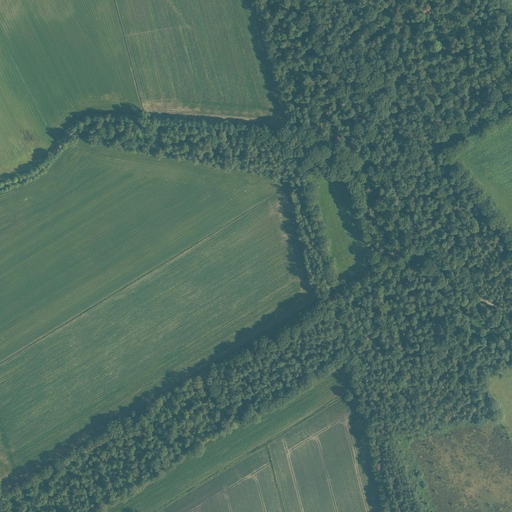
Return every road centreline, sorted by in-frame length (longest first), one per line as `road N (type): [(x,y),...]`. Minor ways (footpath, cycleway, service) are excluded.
road 1 (track): [(385,161),(371,170),(311,152),(293,142),(292,132),(101,118),(82,122),(33,174),(0,187)]
road 2 (track): [(511,310),(442,270),(302,0)]
road 3 (track): [(385,161),(511,96)]
